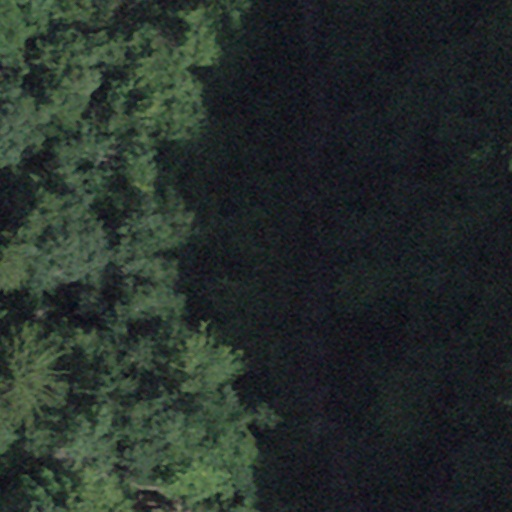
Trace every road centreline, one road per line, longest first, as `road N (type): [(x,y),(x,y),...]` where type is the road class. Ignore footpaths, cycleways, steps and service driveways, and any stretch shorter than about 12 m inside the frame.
road 1 (track): [(439,511),(511,294)]
road 2 (track): [(0,455),(116,469),(175,511)]
